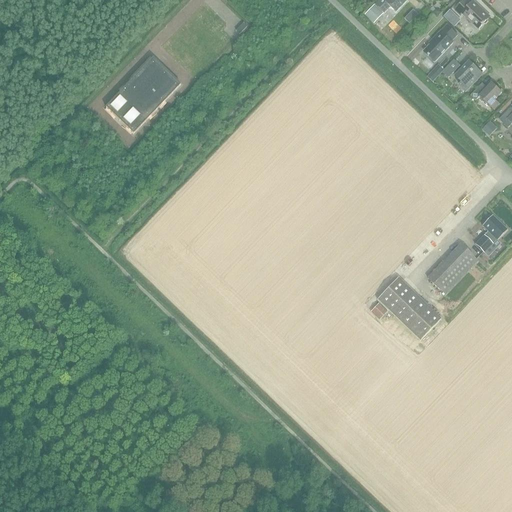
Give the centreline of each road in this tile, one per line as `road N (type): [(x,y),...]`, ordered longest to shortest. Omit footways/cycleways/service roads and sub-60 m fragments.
road 1 (unclassified): [(511,174),(330,0)]
road 2 (track): [(0,364),(79,410),(172,313)]
